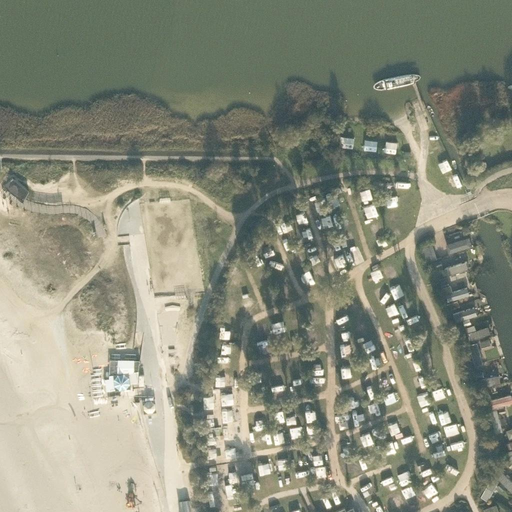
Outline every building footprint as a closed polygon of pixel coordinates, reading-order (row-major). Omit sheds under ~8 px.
[(344,131),(342,141),(357,144),(359,133),(344,131)] [(369,133),(367,145),(380,147),(381,135),(369,133)] [(4,183),(2,185),(22,201),(24,199),(28,190),(13,177),(4,183)] [(372,183),(362,187),(365,197),(375,194),(372,183)] [(341,202),(339,190),(329,192),(331,203),(341,202)] [(320,212),(331,208),(326,194),(315,198),(320,212)] [(375,213),(381,211),(378,198),(372,199),(375,213)] [(448,237),(450,246),(473,243),(471,233),(463,234),(462,228),(454,229),(455,236),(448,237)] [(339,232),(328,234),(332,248),(342,246),(339,232)] [(380,242),(389,239),(386,232),(378,235),(380,242)] [(424,243),(429,258),(439,255),(434,239),(424,243)] [(443,262),(445,271),(472,265),(470,257),(443,262)] [(389,280),(377,285),(382,296),(393,291),(389,280)] [(470,282),(447,288),(450,297),(472,290),(470,282)] [(386,303),(390,313),(401,309),(397,299),(386,303)] [(490,321),(478,325),(476,320),(466,323),(472,337),(493,329),(490,321)] [(479,338),(482,344),(493,339),(490,333),(479,338)] [(470,340),(476,362),(485,359),(479,337),(470,340)] [(113,374),(115,390),(131,388),(131,383),(139,382),(139,371),(140,360),(133,360),(119,360),(119,374),(113,374)] [(417,384),(428,380),(424,371),(413,375),(417,384)] [(502,371),(485,371),(485,381),(501,381),(502,371)] [(232,402),(243,402),(243,386),(231,387),(232,402)] [(143,400),(144,412),(156,411),(155,399),(143,400)] [(500,405),(491,407),(496,428),(505,426),(500,405)] [(426,409),(430,421),(440,418),(437,406),(426,409)] [(237,423),(226,424),(227,436),(238,435),(237,423)] [(224,472),(233,469),(230,460),(221,462),(224,472)] [(511,486),(511,469),(503,461),(495,470),(511,486)] [(238,465),(239,476),(253,474),(251,463),(238,465)] [(209,479),(219,479),(219,467),(208,468),(209,479)] [(492,472),(481,492),(489,497),(500,476),(492,472)] [(503,511),(500,499),(486,503),(487,511),(503,511)] [(183,511),(190,509),(188,501),(181,503),(183,511)]
